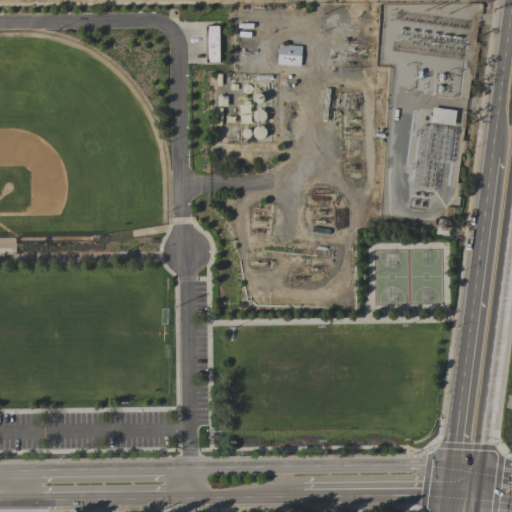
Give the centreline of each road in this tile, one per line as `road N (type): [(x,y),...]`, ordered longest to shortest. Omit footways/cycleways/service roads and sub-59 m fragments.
road 1 (primary): [(492,153),(446,486)]
road 2 (primary): [(474,490),(511,181)]
road 3 (tertiary): [(446,486),(423,465),(188,469)]
road 4 (tertiary): [(188,469),(24,472)]
road 5 (primary): [(511,4),(492,153)]
road 6 (tertiary): [(40,499),(189,497)]
road 7 (tertiary): [(300,497),(420,495),(446,486)]
